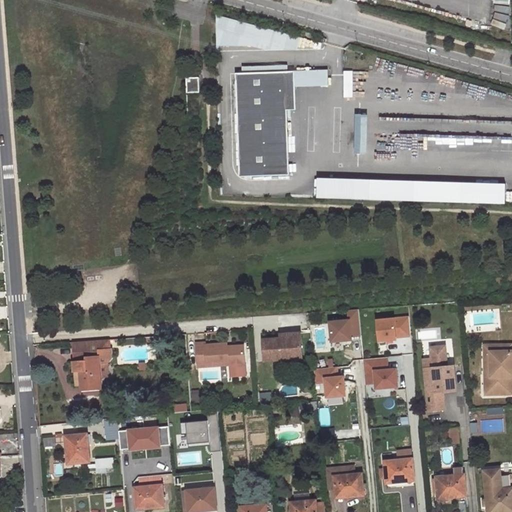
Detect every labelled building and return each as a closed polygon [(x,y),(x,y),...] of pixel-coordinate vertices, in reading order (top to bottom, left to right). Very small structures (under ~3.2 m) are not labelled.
[(295,72),(236,73),(239,177),(289,175),(286,88),(296,88),(295,72)] [(186,77),(187,93),(188,93),(200,92),(199,77),(186,77)] [(356,116),(358,154),(371,154),(369,115),(356,116)] [(508,183),(319,180),(319,201),(508,204),(508,183)] [(351,311),(352,319),(353,336),(361,335),(359,310),(351,311)] [(409,317),(378,320),(380,341),(411,338),(409,317)] [(352,319),(332,321),(335,341),(354,339),(353,336),(352,319)] [(282,339),(265,341),(267,362),(304,358),(302,333),(282,335),(282,339)] [(147,338),(147,346),(155,345),(154,337),(147,338)] [(81,372),(82,392),(103,390),(104,390),(103,378),(101,363),(108,363),(113,358),(112,350),(111,350),(110,340),(73,343),(75,361),(74,362),(74,372),(81,372)] [(199,367),(229,365),(245,364),(244,346),(228,347),(227,344),(206,345),(206,343),(197,343),(199,367)] [(433,369),(425,370),(429,413),(445,411),(443,393),(457,392),(455,367),(448,368),(446,347),(431,349),(432,360),(433,369)] [(511,351),(491,352),(492,377),(486,377),(486,395),(511,394),(511,351)] [(369,383),(379,382),(379,389),(401,386),(399,368),(389,369),(388,358),(366,360),(369,383)] [(432,360),(424,361),(425,370),(433,369),(432,360)] [(110,378),(108,363),(101,363),(103,378),(110,378)] [(318,382),(328,381),(330,397),(348,395),(346,376),(339,377),(338,368),(317,370),(318,382)] [(308,403),(308,414),(317,414),(316,403),(308,403)] [(219,420),(182,423),(183,435),(189,434),(190,444),(211,442),(212,452),(222,451),(219,420)] [(461,443),(460,428),(450,429),(451,444),(461,443)] [(91,462),(88,434),(68,437),(69,446),(67,446),(69,465),(91,462)] [(97,472),(115,470),(114,458),(96,459),(97,472)] [(415,479),(413,459),(385,462),(388,484),(405,482),(405,480),(415,479)] [(511,507),(511,475),(501,476),(501,469),(484,471),(487,499),(483,500),(484,505),(488,505),(488,511),(506,510),(506,508),(511,507)] [(365,495),(362,474),(335,477),(337,496),(347,495),(348,497),(365,495)] [(467,494),(465,475),(437,477),(440,499),(457,497),(457,495),(467,494)] [(165,507),(163,486),(135,488),(137,508),(147,507),(147,509),(165,507)] [(218,508),(216,488),(187,490),(190,511),(195,511),(208,511),(208,509),(218,508)] [(292,511),(328,511),(327,504),(317,505),(317,501),(310,501),(309,494),(295,495),(296,503),(292,503),(292,511)]
